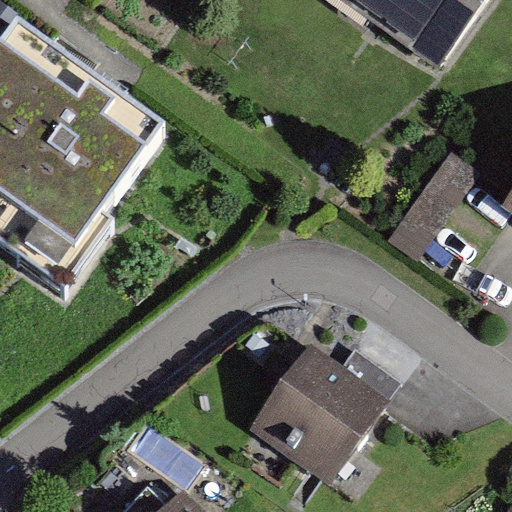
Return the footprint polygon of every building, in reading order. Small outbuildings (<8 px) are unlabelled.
[(314,0),(440,88),(502,0),(314,0)] [(110,103),(18,39),(0,63),(0,255),(70,305),(116,239),(104,230),(165,142),(110,103)] [(452,157),(389,247),(421,270),(484,180),(452,157)] [(357,355),(340,379),(387,412),(404,389),(357,355)] [(340,379),(313,359),(252,444),(333,503),(395,418),(387,412),(340,379)] [(194,511),(185,502),(175,511),(194,511)]
